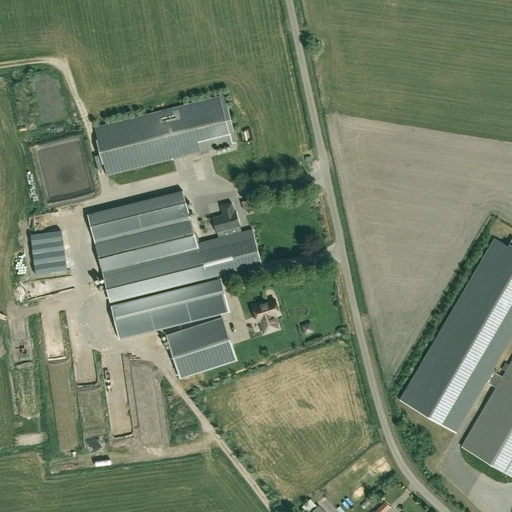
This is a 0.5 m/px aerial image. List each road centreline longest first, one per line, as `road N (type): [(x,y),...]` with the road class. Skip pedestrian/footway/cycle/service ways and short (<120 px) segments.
road 1 (unclassified): [(451,511),(393,432),(297,0)]
road 2 (track): [(0,66),(56,61),(86,127)]
